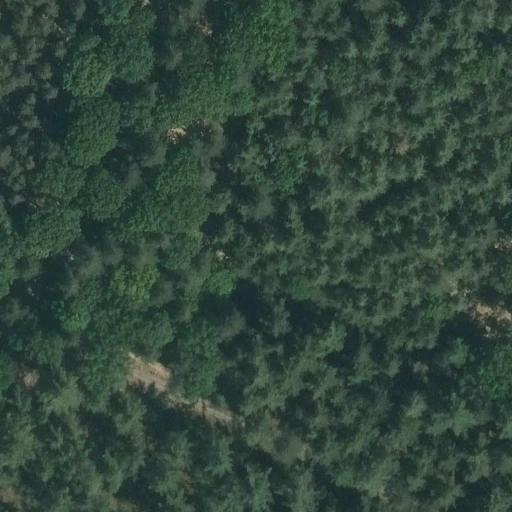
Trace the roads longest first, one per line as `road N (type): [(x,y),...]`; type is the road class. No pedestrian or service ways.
road 1 (track): [(1,304),(439,511)]
road 2 (track): [(134,0),(1,304)]
